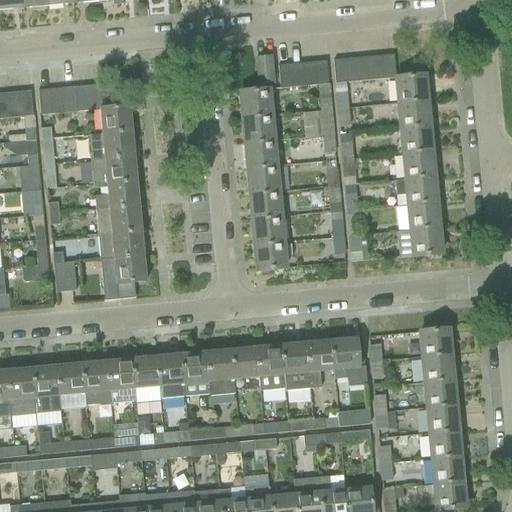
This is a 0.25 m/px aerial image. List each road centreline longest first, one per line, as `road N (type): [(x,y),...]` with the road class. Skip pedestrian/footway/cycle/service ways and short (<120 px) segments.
road 1 (residential): [(225,309),(203,32)]
road 2 (residential): [(225,309),(501,286)]
road 3 (residential): [(203,32),(473,0)]
road 4 (residential): [(0,329),(225,309)]
road 5 (residential): [(0,54),(203,32)]
road 6 (residential): [(488,156),(473,0)]
road 7 (residential): [(501,286),(488,156)]
road 8 (residential): [(511,407),(501,286)]
